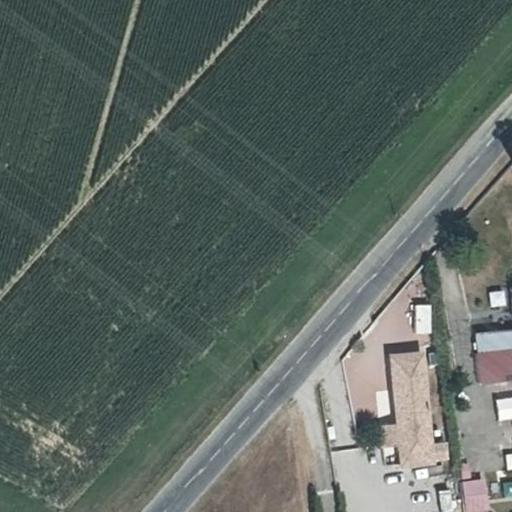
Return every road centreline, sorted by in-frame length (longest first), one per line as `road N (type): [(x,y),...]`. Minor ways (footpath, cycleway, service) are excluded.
road 1 (tertiary): [(166,511),(511,120)]
road 2 (unknown): [(298,362),(330,511)]
